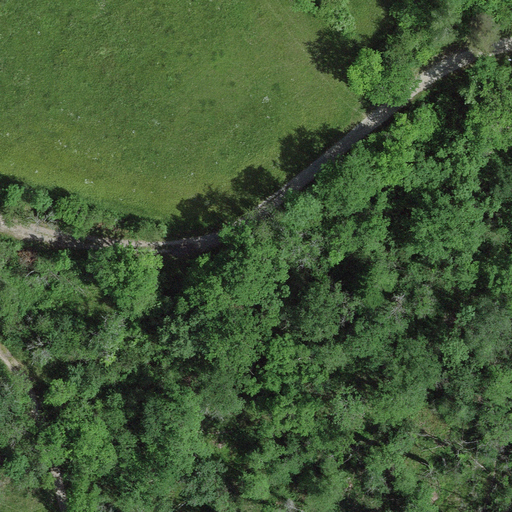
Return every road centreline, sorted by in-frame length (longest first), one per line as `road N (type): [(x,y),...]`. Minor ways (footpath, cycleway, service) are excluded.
road 1 (track): [(0,221),(104,244),(217,238),(261,212),(435,70),(511,42)]
road 2 (track): [(0,344),(32,400),(64,500)]
